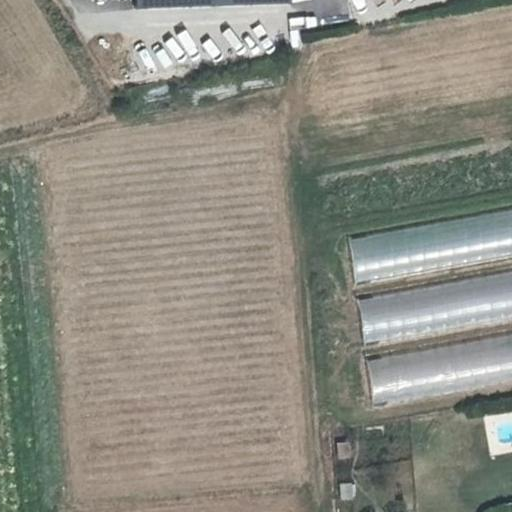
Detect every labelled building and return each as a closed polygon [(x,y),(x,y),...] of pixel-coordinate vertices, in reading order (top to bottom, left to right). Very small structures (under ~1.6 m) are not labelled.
[(128,0),(129,8),(280,4),(279,0),(128,0)] [(511,206),(346,230),(353,276),(511,253),(511,206)] [(364,341),(511,316),(511,269),(356,295),(364,341)] [(371,396),(511,375),(511,331),(364,353),(371,396)] [(352,500),(351,486),(341,486),(342,500),(352,500)]
